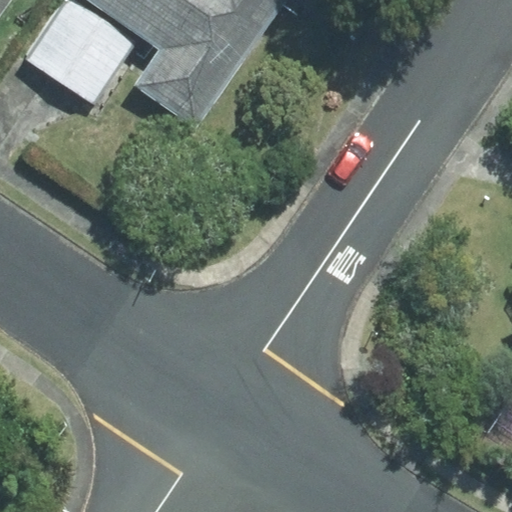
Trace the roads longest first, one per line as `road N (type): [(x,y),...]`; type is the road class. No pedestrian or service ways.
road 1 (residential): [(495,0),(220,421)]
road 2 (residential): [(0,272),(220,421)]
road 3 (residential): [(220,421),(373,511)]
